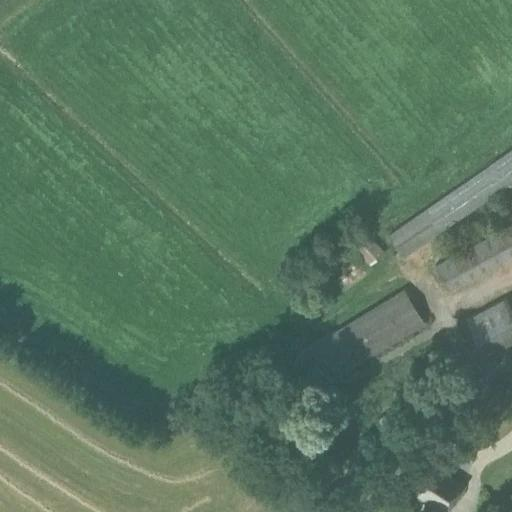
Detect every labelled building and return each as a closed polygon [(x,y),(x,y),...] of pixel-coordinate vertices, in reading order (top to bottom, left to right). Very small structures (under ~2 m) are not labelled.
[(403,257),(511,179),(511,148),(388,235),(403,257)] [(448,288),(511,254),(511,229),(509,225),(436,265),(448,288)] [(385,251),(367,231),(351,246),(370,266),(385,251)] [(305,395),(424,322),(403,289),(285,362),(305,395)] [(511,304),(510,306),(505,297),(465,319),(485,356),(511,341),(511,304)] [(410,488),(443,510),(461,483),(427,461),(410,488)]
